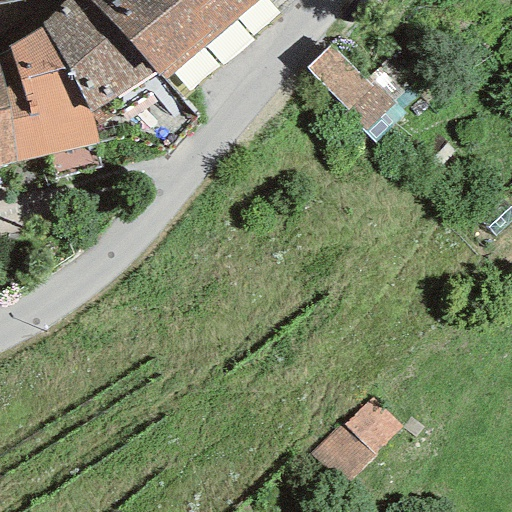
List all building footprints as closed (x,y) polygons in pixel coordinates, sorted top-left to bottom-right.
[(9,0),(0,0),(0,10),(11,8),(9,0)] [(212,0),(63,0),(48,15),(106,102),(113,113),(226,16),(212,0)] [(106,102),(48,15),(16,51),(62,134),(106,102)] [(371,125),(398,100),(336,35),(309,60),(371,125)] [(62,134),(16,51),(0,62),(0,182),(63,167),(62,134)] [(325,491),(376,439),(350,413),(299,466),(325,491)]
